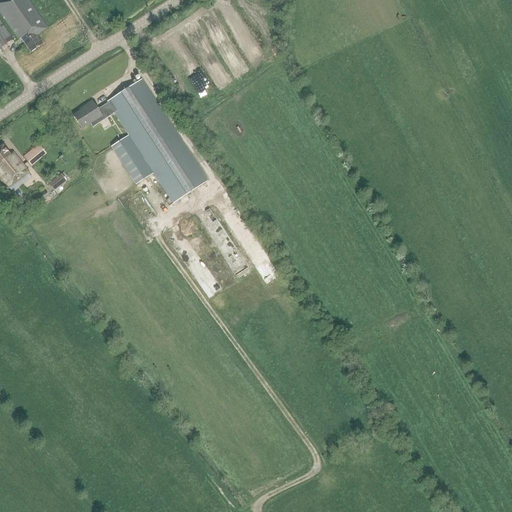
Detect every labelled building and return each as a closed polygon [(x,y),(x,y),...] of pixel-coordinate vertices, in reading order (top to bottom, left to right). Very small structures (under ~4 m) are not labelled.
[(36,36),(47,27),(27,0),(1,0),(0,1),(0,14),(18,40),(20,39),(30,53),(42,44),(36,36)] [(0,47),(12,39),(0,21),(0,47)] [(135,185),(152,174),(166,194),(172,204),(207,181),(187,151),(141,80),(106,102),(107,103),(97,110),(91,102),(82,108),(83,109),(72,116),(81,129),(90,123),(92,127),(99,123),(114,113),(128,135),(111,147),(135,185)] [(22,157),(31,167),(46,154),(37,145),(22,157)] [(0,179),(7,188),(28,172),(12,153),(10,155),(2,146),(0,147),(0,179)] [(53,191),(66,181),(60,174),(48,184),(53,191)] [(50,201),(58,196),(56,192),(47,197),(50,201)]
